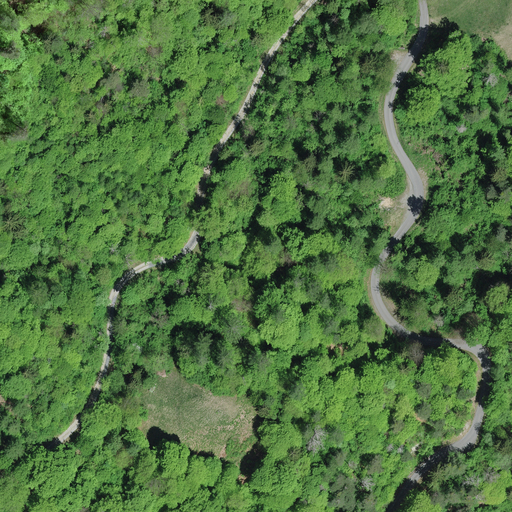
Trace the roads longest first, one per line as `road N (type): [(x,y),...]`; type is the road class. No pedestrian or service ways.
road 1 (track): [(423,0),(420,38),(388,103),(396,145),(418,185),(416,208),(381,259),(376,292),(409,336),(477,350),(490,374),(471,438),(430,461),(392,511)]
road 2 (track): [(317,0),(267,59),(216,153),(190,250),(129,275),(110,299),(110,348),(84,416),(35,459),(0,476)]
